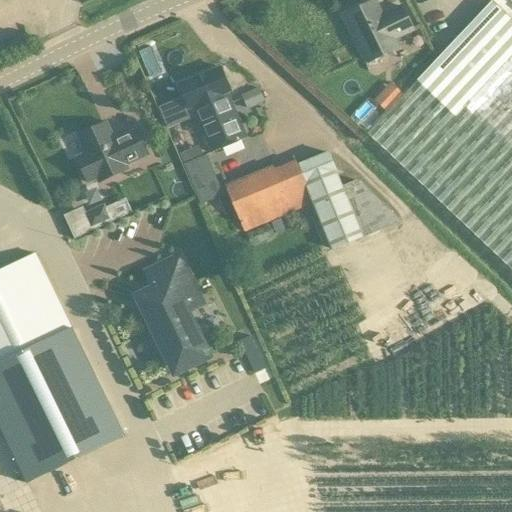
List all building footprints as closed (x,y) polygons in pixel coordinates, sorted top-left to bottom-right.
[(345,15),(369,63),(400,48),(395,38),(413,30),(402,6),(382,16),(375,1),(345,15)] [(511,20),(492,2),(367,134),(511,270),(511,20)] [(192,107),(197,117),(232,103),(227,93),(231,92),(220,67),(180,84),(190,108),(192,107)] [(258,88),(240,95),(246,110),(264,103),(258,88)] [(232,103),(197,117),(212,153),(246,138),(232,103)] [(107,122),(77,136),(86,153),(77,157),(89,183),(98,179),(99,182),(128,169),(126,165),(149,155),(137,129),(115,140),(107,122)] [(226,189),(244,232),(313,203),(332,250),(401,221),(358,180),(343,186),(329,152),(298,164),(296,160),(226,189)] [(202,204),(223,195),(206,155),(185,164),(202,204)] [(90,229),(112,220),(105,204),(83,213),(90,229)] [(276,233),(284,230),(280,219),(271,223),(276,233)] [(142,270),(150,286),(132,295),(173,379),(214,359),(192,312),(207,305),(181,251),(142,270)] [(0,427),(27,484),(124,436),(36,256),(0,274),(0,427)]
